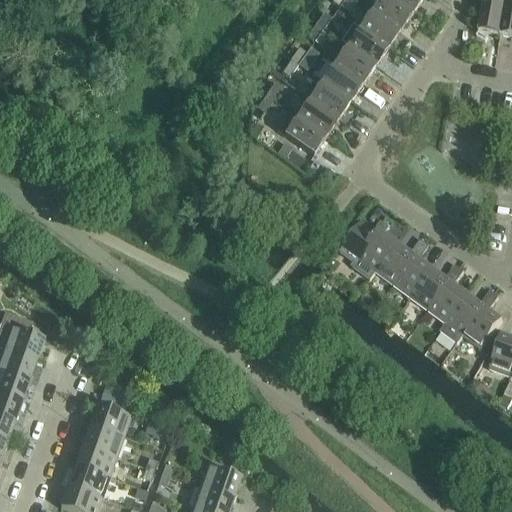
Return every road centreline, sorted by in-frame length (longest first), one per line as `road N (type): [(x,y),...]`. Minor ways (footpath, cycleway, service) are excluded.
road 1 (unclassified): [(433,511),(0,185)]
road 2 (residential): [(504,288),(354,173)]
road 3 (residential): [(21,511),(76,359)]
road 4 (residential): [(436,70),(354,173)]
